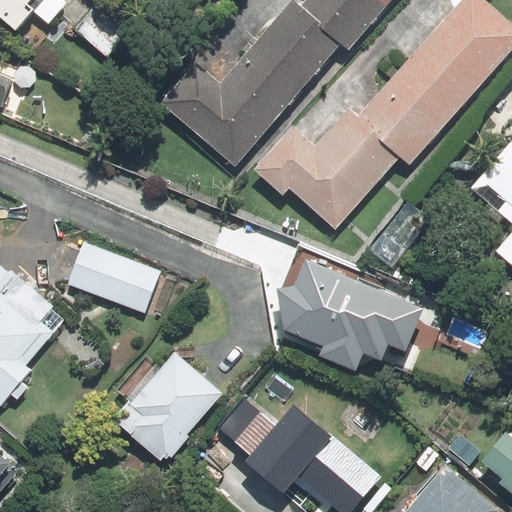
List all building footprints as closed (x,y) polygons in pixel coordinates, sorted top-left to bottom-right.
[(0,0),(0,27),(10,36),(29,15),(22,8),(29,0),(0,0)] [(105,0),(99,0),(71,33),(106,62),(136,26),(105,0)] [(192,64),(155,109),(232,172),(335,48),(345,56),(391,0),(304,0),(296,10),(288,3),(219,87),(192,64)] [(288,131),(248,176),(278,202),(285,194),(332,235),(396,162),(406,170),(511,49),(511,31),(476,0),(460,0),(354,120),(345,112),(311,151),(288,131)] [(0,114),(18,71),(0,63),(0,114)] [(492,255),(511,273),(511,149),(508,146),(466,193),(511,233),(492,255)] [(79,249),(64,289),(143,318),(158,278),(79,249)] [(270,295),(277,337),(318,354),(315,361),(352,376),(359,361),(375,367),(382,351),(401,359),(420,314),(390,301),(397,284),(355,267),(348,284),(298,264),(287,292),(270,295)] [(0,406),(68,326),(0,268),(0,406)] [(168,357),(112,429),(163,469),(220,397),(168,357)] [(330,511),(354,511),(380,480),(288,408),(274,426),(257,412),(264,403),(254,396),(247,405),(240,399),(212,435),(216,438),(213,443),(223,451),(226,446),(245,460),(238,470),(277,500),(291,482),(330,511)] [(458,436),(444,453),(466,472),(480,455),(458,436)] [(511,448),(500,438),(474,468),(511,500),(511,448)] [(487,511),(438,470),(401,511),(487,511)]
